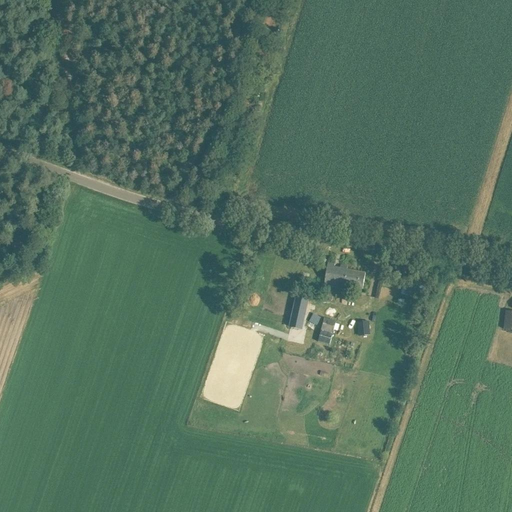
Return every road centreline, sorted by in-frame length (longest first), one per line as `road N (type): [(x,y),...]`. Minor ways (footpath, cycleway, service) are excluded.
road 1 (unclassified): [(511,270),(211,217),(0,150)]
road 2 (track): [(232,148),(279,0)]
